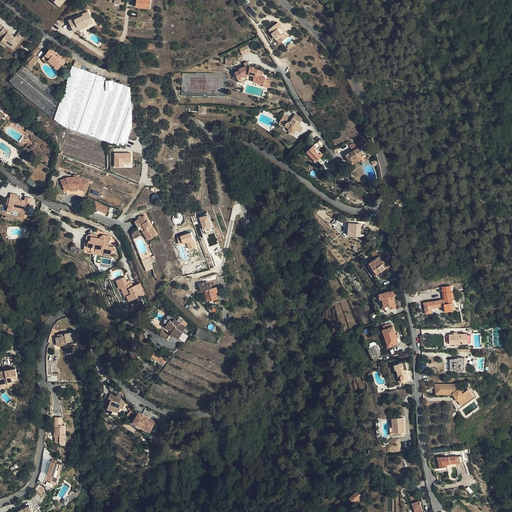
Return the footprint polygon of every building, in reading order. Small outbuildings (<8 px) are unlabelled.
[(87,26),(93,23),(88,12),(82,15),(82,16),(74,20),(74,19),(68,21),(73,32),(79,30),(78,28),(86,24),(87,26)] [(278,44),(289,37),(278,22),(268,30),(278,44)] [(8,32),(9,30),(0,23),(0,31),(0,32),(0,37),(2,39),(2,40),(7,45),(14,49),(21,39),(16,36),(15,37),(11,34),(8,32)] [(20,31),(16,36),(21,39),(25,34),(20,31)] [(247,45),(239,49),(242,54),(242,55),(250,51),(247,45)] [(35,55),(35,56),(40,50),(36,47),(31,52),(35,55)] [(61,56),(50,48),(45,55),(50,58),(48,60),(59,69),(62,64),(63,65),(66,62),(68,63),(71,59),(66,55),(64,56),(62,59),(60,57),(61,56)] [(29,62),(35,55),(31,52),(26,60),(27,61),(29,62)] [(38,59),(35,56),(35,55),(29,62),(27,61),(25,63),(27,65),(26,66),(31,70),(33,65),(38,59)] [(59,69),(48,60),(47,62),(58,70),(59,69)] [(80,68),(82,65),(75,60),(73,66),(80,68)] [(31,70),(26,66),(24,64),(16,73),(56,107),(60,95),(31,70)] [(264,83),(265,79),(265,77),(262,76),(263,70),(256,69),(256,68),(250,66),(249,65),(245,66),(239,69),(239,68),(234,68),(235,72),(238,79),(240,83),(247,80),(253,81),(263,83),(264,83)] [(80,68),(73,66),(72,66),(54,119),(65,127),(85,70),(80,68)] [(96,74),(85,70),(65,127),(66,127),(76,131),(96,74)] [(56,107),(16,73),(9,81),(52,118),(56,107)] [(106,77),(96,74),(76,131),(87,134),(106,80),(106,77)] [(271,80),(265,79),(264,83),(263,83),(262,86),(269,88),(271,80)] [(106,80),(87,134),(94,137),(110,90),(106,90),(106,80)] [(116,82),(113,81),(113,90),(110,90),(94,137),(105,141),(124,85),(116,82)] [(127,86),(124,85),(105,141),(107,141),(108,142),(110,142),(114,144),(131,94),(130,87),(127,86)] [(132,108),(131,94),(114,144),(121,146),(125,148),(131,131),(131,129),(132,126),(132,108)] [(287,123),(285,126),(289,129),(288,130),(294,134),(301,123),(292,118),(292,119),(284,114),(281,119),(287,123)] [(35,129),(29,126),(26,131),(31,135),(35,129)] [(76,131),(66,127),(64,139),(107,154),(107,141),(105,141),(94,137),(87,134),(76,131)] [(107,154),(64,139),(60,153),(107,169),(107,154)] [(362,146),(360,141),(350,145),(353,151),(362,146)] [(317,142),(314,145),(307,152),(313,158),(313,157),(316,160),(323,154),(318,149),(321,146),(317,142)] [(362,146),(353,151),(346,155),(350,162),(351,162),(353,160),(354,163),(360,159),(359,156),(366,153),(367,153),(367,152),(368,152),(368,151),(369,151),(369,150),(369,149),(368,148),(368,147),(367,146),(366,146),(365,146),(364,145),(364,146),(363,146),(362,146)] [(114,168),(124,167),(124,163),(131,163),(131,152),(114,153),(114,168)] [(74,187),(78,188),(82,178),(75,175),(63,175),(56,178),(60,188),(64,186),(65,188),(73,188),(74,187)] [(85,179),(82,178),(78,188),(74,187),(73,188),(65,188),(64,186),(60,188),(62,194),(67,192),(71,192),(79,195),(85,179)] [(347,195),(353,188),(351,185),(343,192),(344,193),(347,195)] [(355,202),(360,195),(353,188),(347,195),(355,202)] [(23,210),(21,216),(27,218),(31,198),(26,197),(25,201),(18,199),(19,195),(11,194),(10,198),(11,199),(11,201),(8,200),(6,206),(8,206),(7,210),(13,212),(13,209),(14,207),(17,208),(23,210)] [(19,216),(21,216),(23,210),(17,208),(14,207),(13,209),(20,211),(19,216)] [(209,213),(198,218),(204,234),(215,230),(209,213)] [(139,218),(135,221),(138,226),(142,224),(145,229),(142,231),(147,240),(157,234),(144,215),(141,216),(139,218)] [(354,228),(354,227),(349,226),(349,235),(361,235),(361,228),(357,228),(354,228)] [(186,243),(188,250),(196,248),(191,233),(177,237),(179,245),(186,243)] [(95,252),(102,253),(102,252),(112,254),(114,247),(109,246),(111,237),(103,236),(98,239),(91,237),(90,241),(89,241),(88,246),(92,247),(91,253),(95,254),(95,252)] [(387,267),(385,264),(382,260),(379,256),(370,263),(377,274),(387,267)] [(145,271),(153,269),(151,262),(146,263),(146,260),(143,261),(145,271)] [(128,285),(127,282),(125,277),(117,280),(120,289),(122,288),(125,297),(127,296),(129,301),(144,295),(140,284),(133,287),(131,284),(128,285)] [(207,284),(206,282),(199,284),(201,291),(204,290),(207,301),(218,298),(216,292),(218,291),(217,287),(214,287),(213,282),(209,283),(207,284)] [(380,294),(381,299),(388,298),(390,308),(396,307),(395,302),(396,302),(393,290),(384,292),(384,293),(380,294)] [(446,299),(430,302),(424,303),(426,314),(433,312),(433,308),(445,306),(446,310),(446,311),(454,310),(452,291),(445,292),(446,299)] [(383,310),(390,308),(388,298),(381,299),(383,310)] [(174,319),(177,316),(172,311),(169,316),(174,319)] [(188,323),(177,316),(174,319),(173,321),(170,319),(166,326),(173,331),(171,333),(178,338),(186,326),(188,323)] [(397,338),(396,334),(393,326),(383,330),(389,346),(399,343),(397,338)] [(220,335),(214,333),(198,327),(195,336),(216,343),(217,342),(220,335)] [(61,336),(58,337),(56,337),(57,346),(79,342),(78,335),(74,335),(74,332),(60,334),(61,336)] [(468,333),(458,334),(454,334),(450,335),(450,344),(468,343),(468,333)] [(375,358),(383,354),(378,344),(371,348),(375,358)] [(160,358),(162,356),(160,354),(159,356),(154,352),(151,356),(158,361),(160,358)] [(463,371),(466,368),(465,357),(458,358),(455,359),(450,359),(451,370),(455,370),(458,370),(458,371),(463,371)] [(406,369),(408,369),(407,366),(406,363),(405,363),(404,363),(403,363),(403,362),(400,363),(399,363),(400,363),(395,365),(396,370),(398,369),(399,375),(401,375),(403,381),(409,380),(406,369)] [(47,367),(47,382),(58,381),(58,375),(51,375),(50,367),(47,367)] [(11,369),(0,371),(0,383),(14,380),(15,384),(19,382),(16,368),(11,369)] [(14,380),(0,383),(0,386),(0,388),(15,385),(15,384),(14,380)] [(436,394),(453,394),(453,393),(457,398),(455,399),(452,402),(458,410),(477,396),(474,392),(472,394),(469,389),(465,392),(462,387),(459,389),(456,384),(436,384),(436,394)] [(110,394),(108,399),(111,400),(110,402),(108,407),(118,412),(121,407),(122,408),(123,408),(126,401),(121,400),(122,399),(110,394)] [(151,423),(152,420),(140,413),(136,420),(139,422),(137,425),(144,430),(146,426),(148,427),(151,423)] [(392,418),(393,426),(393,433),(401,433),(405,432),(404,417),(392,418)] [(66,442),(66,433),(64,433),(64,425),(62,424),(58,424),(59,427),(55,427),(55,431),(54,436),(55,436),(60,436),(60,442),(66,442)] [(401,434),(401,433),(393,433),(393,426),(390,426),(390,435),(401,434)] [(456,456),(457,462),(458,464),(465,462),(463,455),(456,456)] [(457,462),(456,456),(438,457),(440,471),(448,469),(447,464),(457,462)] [(53,483),(56,484),(62,464),(57,462),(57,460),(52,459),(50,465),(43,463),(41,471),(47,474),(45,480),(53,483)] [(41,495),(45,488),(39,484),(34,492),(41,495)] [(355,505),(363,497),(356,491),(348,499),(355,505)] [(410,497),(412,502),(419,500),(417,494),(410,497)] [(444,503),(444,505),(444,506),(445,507),(445,508),(447,509),(448,509),(449,509),(450,509),(452,508),(452,507),(453,506),(454,505),(454,504),(453,502),(453,501),(452,500),(451,500),(449,499),(448,499),(447,500),(446,500),(445,501),(444,502),(444,503)] [(423,511),(419,500),(412,502),(415,511),(423,511)]
